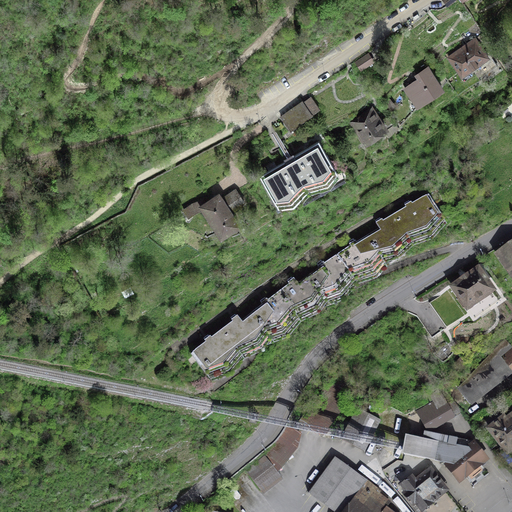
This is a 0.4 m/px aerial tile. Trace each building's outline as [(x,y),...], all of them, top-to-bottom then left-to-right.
[(470,70),(488,57),(475,38),(449,57),(461,74),(461,76),(464,81),(473,74),(470,70)] [(367,53),(354,62),(360,70),(373,62),(367,53)] [(406,88),(417,104),(441,87),(428,67),(417,74),(420,78),(406,88)] [(319,109),(311,97),(303,102),(312,114),(319,109)] [(388,98),(384,107),(387,111),(395,105),(388,98)] [(303,102),(302,100),(280,116),(290,130),(312,114),(303,102)] [(371,109),(353,122),(369,143),(386,131),(385,131),(371,109)] [(386,131),(389,136),(398,128),(395,123),(385,131),(386,131)] [(278,148),(285,161),(260,175),(278,206),(337,172),(318,141),(293,156),(286,144),(278,148)] [(238,224),(230,212),(244,202),(235,189),(221,199),(218,195),(205,203),(203,199),(191,205),(184,210),(188,217),(195,211),(203,208),(222,236),(238,224)] [(406,208),(394,215),(414,247),(433,240),(447,225),(434,204),(440,200),(437,196),(426,202),(423,197),(412,204),(411,202),(405,206),(406,208)] [(379,229),(367,236),(387,267),(390,264),(399,261),(414,247),(394,215),(383,221),(382,219),(376,223),(379,229)] [(350,246),(337,255),(358,286),(378,279),(387,267),(367,236),(357,243),(355,241),(349,244),(350,246)] [(511,245),(499,254),(511,271),(511,245)] [(308,276),(331,306),(344,301),(358,286),(337,255),(325,264),(323,262),(317,266),(319,268),(308,276)] [(460,282),(453,287),(461,297),(458,300),(463,308),(466,306),(471,312),(495,295),(478,270),(471,275),(471,274),(460,282)] [(279,293),(302,323),(320,316),(327,307),(331,306),(308,276),(298,284),(294,279),(288,283),(289,285),(279,293)] [(262,305),(252,313),(274,343),(288,338),(302,323),(279,293),(268,301),(267,299),(261,304),(262,305)] [(233,322),(222,330),(245,360),(264,351),(267,346),(274,343),(252,313),(241,321),(237,316),(231,320),(233,322)] [(437,330),(428,316),(421,321),(430,335),(437,330)] [(206,342),(191,354),(212,382),(232,375),(245,360),(222,330),(211,338),(210,337),(205,341),(206,342)] [(497,350),(496,349),(458,389),(470,404),(511,371),(500,356),(511,347),(507,342),(497,350)] [(511,371),(511,348),(511,347),(500,356),(511,371)] [(462,358),(457,363),(461,367),(466,362),(462,358)] [(351,397),(342,371),(329,383),(301,419),(298,433),(307,435),(321,435),(351,397)] [(434,401),(416,411),(428,432),(455,416),(450,410),(456,406),(452,400),(446,404),(438,390),(430,395),(434,401)] [(341,439),(365,451),(380,420),(357,408),(341,439)] [(507,452),(511,448),(511,420),(510,417),(506,421),(503,418),(489,429),(507,452)] [(298,433),(287,431),(277,443),(263,455),(264,456),(277,473),(294,452),(307,435),(298,433)] [(446,465),(459,481),(469,473),(472,476),(476,473),(479,470),(476,467),(487,459),(475,444),(475,442),(424,432),(423,439),(407,436),(405,446),(404,454),(449,463),(446,465)] [(264,456),(245,470),(262,491),(279,478),(277,473),(264,456)] [(380,491),(335,457),(308,493),(334,511),(392,511),(386,507),(390,502),(378,493),(380,491)] [(430,469),(416,481),(411,477),(402,485),(407,491),(404,493),(412,503),(414,501),(422,510),(447,489),(430,469)]
